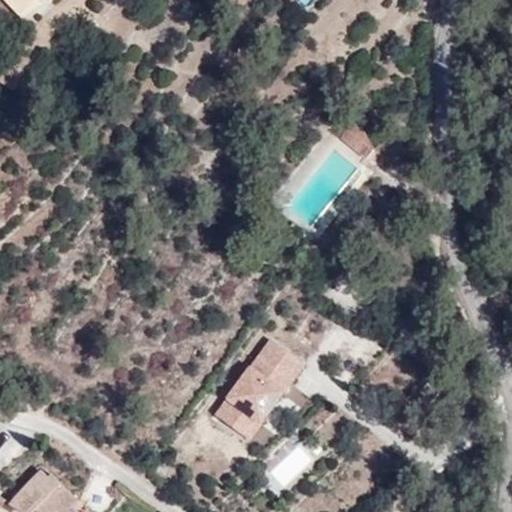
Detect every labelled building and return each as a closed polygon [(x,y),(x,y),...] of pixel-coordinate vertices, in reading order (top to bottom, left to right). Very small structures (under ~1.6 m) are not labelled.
[(1,0),(0,0),(0,9),(6,16),(10,10),(1,0)] [(1,0),(10,10),(6,16),(27,40),(46,22),(45,21),(38,12),(51,0),(52,0),(54,2),(56,0),(1,0)] [(67,0),(56,0),(54,2),(52,0),(51,0),(38,12),(45,21),(67,0)] [(49,27),(46,22),(27,40),(31,44),(49,27)] [(365,143),(351,163),(379,185),(385,177),(376,152),(365,143)] [(324,203),(355,167),(335,150),(304,186),(324,203)] [(249,430),(306,356),(274,332),(217,405),(249,430)] [(49,511),(74,486),(48,460),(45,464),(37,457),(16,478),(22,484),(13,494),(0,484),(0,511),(39,511),(41,509),(44,511),(49,511)]
